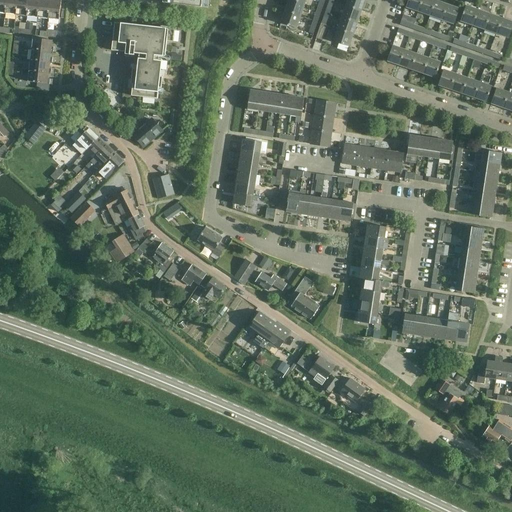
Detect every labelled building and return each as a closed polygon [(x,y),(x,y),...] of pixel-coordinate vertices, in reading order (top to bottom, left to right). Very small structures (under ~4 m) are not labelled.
[(7,0),(6,13),(17,14),(18,0),(7,0)] [(18,0),(17,14),(27,16),(29,0),(18,0)] [(29,0),(27,16),(38,17),(39,0),(29,0)] [(39,0),(38,17),(49,19),(50,0),(39,0)] [(55,0),(50,0),(49,19),(59,20),(61,0),(56,0),(55,0)] [(288,0),(285,11),(301,16),(305,4),(292,0),(288,0)] [(330,13),(334,1),(331,0),(329,0),(325,11),(330,13)] [(347,0),(346,5),(362,11),(365,0),(347,0)] [(421,0),(408,0),(406,7),(418,12),(421,0)] [(435,0),(434,0),(421,0),(418,12),(430,16),(435,0)] [(447,5),(435,0),(430,16),(442,20),(447,5)] [(357,23),(362,11),(346,5),(342,17),(357,23)] [(459,9),(447,5),(442,20),(454,24),(459,9)] [(466,6),(462,15),(460,21),(472,26),(478,10),(466,6)] [(321,10),(317,9),(313,20),(317,22),(321,10)] [(478,10),(472,26),(484,30),(490,14),(478,10)] [(301,16),(285,11),(281,23),(296,28),(301,16)] [(321,23),(326,25),(330,13),(325,11),(321,23)] [(490,14),(484,30),(496,34),(502,18),(490,14)] [(353,35),(357,23),(342,17),(338,28),(338,29),(353,35)] [(511,27),(511,21),(502,18),(496,34),(508,38),(511,27)] [(313,34),(317,22),(313,20),(309,32),(313,34)] [(115,23),(111,51),(125,52),(125,54),(129,55),(134,55),(135,53),(139,54),(139,57),(137,69),(132,68),(131,85),(133,85),(131,96),(157,99),(159,88),(161,88),(163,77),(160,77),(162,59),(159,59),(159,56),(165,56),(167,41),(173,42),(175,28),(161,26),(161,28),(115,23)] [(328,25),(326,25),(321,23),(315,39),(322,41),(328,25)] [(349,47),(353,35),(338,29),(338,28),(332,27),(331,32),(336,34),(333,41),(349,47)] [(399,28),(397,33),(409,37),(411,32),(399,28)] [(47,30),(47,32),(46,37),(57,38),(58,31),(47,30)] [(436,37),(448,42),(450,42),(453,33),(452,32),(450,31),(448,32),(447,37),(437,34),(436,37)] [(411,32),(409,37),(421,41),(423,37),(411,32)] [(465,48),(467,43),(466,43),(468,38),(461,36),(459,40),(454,39),(453,43),(465,48)] [(433,46),(435,41),(423,37),(421,41),(433,46)] [(52,47),(52,41),(42,39),(33,38),(32,49),(56,52),(56,47),(52,47)] [(435,41),(433,46),(445,50),(447,45),(435,41)] [(467,43),(465,48),(478,52),(480,48),(467,43)] [(387,61),(399,65),(405,50),(393,46),(387,61)] [(452,52),(462,56),(464,51),(452,47),(450,51),(448,50),(443,63),(448,64),(452,52)] [(478,52),(491,57),(493,52),(480,48),(478,52)] [(55,52),(56,52),(32,49),(30,60),(54,63),(55,58),(50,58),(51,52),(55,52)] [(411,70),(417,54),(418,50),(414,49),(413,53),(405,50),(399,65),(411,70)] [(474,60),(475,55),(464,51),(462,56),(458,67),(462,69),(466,57),(474,60)] [(411,70),(423,74),(429,58),(417,54),(411,70)] [(475,55),(474,60),(486,64),(487,59),(475,55)] [(441,63),(429,58),(423,74),(435,78),(441,63)] [(487,59),(486,64),(498,69),(499,64),(487,59)] [(54,63),(30,60),(29,71),(49,73),(53,74),(54,69),(49,68),(50,63),(54,63)] [(474,61),(472,67),(478,69),(481,63),(474,61)] [(443,70),(441,76),(438,85),(450,90),(455,74),(443,70)] [(29,71),(29,72),(28,82),(52,85),(52,80),(48,79),(49,73),(29,71)] [(450,90),(462,94),(467,78),(455,74),(450,90)] [(462,94),(474,98),(480,83),(467,78),(462,94)] [(486,102),(490,93),(492,87),(480,83),(474,98),(486,102)] [(496,88),(494,94),(491,104),(503,108),(508,93),(496,88)] [(258,110),(261,92),(250,90),(247,109),(258,110)] [(261,92),(258,110),(269,112),(272,93),(261,92)] [(283,95),(272,93),(269,112),(280,114),(283,95)] [(511,93),(508,93),(503,108),(511,111),(511,93)] [(283,95),(280,114),(291,115),(294,97),(283,95)] [(304,98),(294,97),(291,115),(301,117),(304,98)] [(331,118),(334,118),(335,110),(333,109),(334,104),(336,104),(336,103),(317,100),(315,115),(331,118)] [(331,118),(315,115),(313,130),(329,132),(331,133),(333,125),(331,124),(331,118)] [(52,118),(50,127),(62,129),(64,120),(52,118)] [(135,134),(134,135),(144,147),(162,131),(152,119),(135,134)] [(37,121),(24,137),(34,144),(46,128),(37,121)] [(0,135),(2,134),(5,137),(9,133),(0,123),(0,135)] [(267,126),(266,132),(265,137),(273,138),(273,134),(274,127),(267,126)] [(83,145),(87,149),(99,137),(90,128),(79,141),(74,145),(78,150),(83,145)] [(313,130),(311,143),(310,144),(329,147),(330,139),(328,138),(329,132),(313,130)] [(407,154),(417,156),(418,156),(421,137),(410,135),(407,154)] [(91,151),(97,156),(107,145),(99,137),(87,149),(90,152),(91,151)] [(431,139),(421,137),(418,156),(429,157),(431,139)] [(243,139),(241,150),(260,153),(261,142),(243,139)] [(442,140),(431,139),(429,157),(439,159),(442,140)] [(450,161),(452,152),(453,142),(442,140),(439,159),(450,161)] [(115,153),(107,145),(97,156),(82,171),(86,174),(94,165),(98,169),(98,170),(98,171),(115,153)] [(357,166),(359,147),(352,146),(351,148),(345,147),(345,145),(342,163),(357,166)] [(359,147),(357,166),(371,168),(374,149),(366,148),(365,150),(360,149),(360,147),(359,147)] [(374,149),(371,168),(386,170),(389,151),(381,150),(380,152),(374,151),(374,149)] [(240,161),(258,164),(260,153),(241,150),(240,161)] [(478,161),(500,164),(502,153),(483,150),(482,157),(478,156),(478,161)] [(389,151),(386,170),(400,172),(403,154),(395,152),(394,154),(388,153),(389,151)] [(124,161),(115,153),(98,171),(107,179),(124,161)] [(240,161),(238,172),(256,174),(258,164),(240,161)] [(475,171),(498,175),(500,164),(478,161),(481,162),(480,168),(476,167),(475,171)] [(73,170),(77,174),(82,169),(78,165),(73,170)] [(478,183),(497,186),(498,175),(475,171),(475,172),(480,173),(479,178),(475,178),(474,182),(478,183)] [(236,182),(255,185),(256,174),(238,172),(236,182)] [(169,175),(157,178),(163,198),(174,195),(169,175)] [(236,182),(235,193),(253,196),(255,185),(236,182)] [(476,194),(495,196),(497,186),(478,183),(476,194)] [(117,225),(118,225),(129,219),(139,214),(127,190),(105,202),(117,225)] [(258,197),(253,196),(235,193),(233,204),(252,207),(252,201),(257,202),(258,197)] [(286,212),(297,214),(300,195),(289,193),(286,212)] [(475,204),(493,207),(495,196),(476,194),(475,204)] [(297,214),(308,215),(310,196),(300,195),(297,214)] [(321,198),(310,196),(308,215),(318,217),(321,198)] [(74,197),(65,206),(72,213),(81,204),(74,197)] [(318,217),(329,219),(332,200),(321,198),(318,217)] [(329,219),(340,220),(343,201),(332,200),(329,219)] [(343,201),(340,220),(351,222),(354,203),(343,201)] [(178,203),(163,213),(168,220),(183,210),(178,203)] [(475,204),(473,215),(492,218),(493,207),(475,204)] [(79,209),(71,218),(80,227),(89,218),(79,209)] [(145,226),(139,214),(129,219),(132,226),(129,227),(131,232),(136,241),(144,237),(142,234),(146,232),(143,227),(145,226)] [(367,224),(366,235),(384,238),(386,227),(367,224)] [(459,236),(464,237),(482,240),(484,229),(465,226),(464,232),(460,231),(459,236)] [(220,243),(222,238),(205,228),(198,240),(214,250),(212,253),(219,257),(226,247),(220,243)] [(384,238),(366,235),(364,246),(383,249),(384,243),(388,243),(389,239),(384,238)] [(134,252),(123,236),(114,242),(118,249),(111,253),(117,263),(134,252)] [(481,250),(482,240),(464,237),(462,248),(481,250)] [(147,239),(139,248),(143,252),(151,243),(147,239)] [(137,242),(131,245),(134,250),(139,247),(137,242)] [(152,257),(161,264),(158,268),(160,270),(157,274),(161,277),(170,264),(176,256),(172,254),(174,251),(162,243),(157,251),(152,257)] [(436,255),(441,255),(446,256),(448,246),(438,244),(436,255)] [(364,246),(362,257),(381,260),(383,249),(364,246)] [(479,261),(481,250),(462,248),(461,254),(457,253),(456,258),(460,258),(479,261)] [(265,256),(259,265),(266,270),(272,261),(265,256)] [(362,257),(361,268),(380,270),(381,260),(362,257)] [(477,272),(479,261),(460,258),(459,269),(477,272)] [(246,260),(234,278),(244,285),(256,266),(246,260)] [(173,263),(164,276),(170,281),(180,268),(173,263)] [(396,273),(404,274),(406,263),(401,263),(400,270),(397,269),(396,273)] [(193,265),(187,273),(182,280),(190,286),(194,281),(199,284),(206,274),(193,265)] [(288,267),(282,277),(288,281),(294,271),(288,267)] [(359,278),(363,279),(382,282),(382,281),(378,280),(380,270),(361,268),(359,278)] [(476,283),(477,272),(459,269),(457,280),(476,283)] [(262,273),(256,282),(268,291),(272,284),(282,291),(287,284),(273,275),(271,279),(262,273)] [(433,276),(431,289),(441,291),(442,285),(436,284),(438,277),(433,276)] [(292,305),(311,319),(320,306),(304,295),(313,283),(306,277),(291,297),(295,300),(292,305)] [(201,286),(192,299),(191,298),(186,306),(189,308),(194,301),(198,303),(204,295),(210,299),(213,294),(219,298),(226,287),(213,278),(205,289),(201,286)] [(363,279),(362,290),(380,292),(382,282),(363,279)] [(474,294),(476,283),(457,280),(455,291),(474,294)] [(326,283),(322,293),(323,293),(332,296),(335,288),(335,287),(326,283)] [(418,296),(419,296),(420,291),(406,289),(405,299),(411,300),(412,298),(418,299),(418,296)] [(360,300),(379,303),(380,292),(362,290),(360,300)] [(360,300),(358,311),(377,314),(379,303),(360,300)] [(196,310),(190,317),(196,321),(201,314),(196,310)] [(377,314),(358,311),(357,322),(375,325),(377,314)] [(268,342),(279,326),(259,312),(248,327),(268,342)] [(402,333),(413,335),(416,316),(405,314),(402,333)] [(416,316),(413,335),(423,336),(426,317),(416,316)] [(423,336),(434,338),(437,319),(426,317),(423,336)] [(437,319),(434,338),(445,339),(448,321),(437,319)] [(445,339),(456,341),(459,322),(448,321),(445,339)] [(459,322),(456,341),(467,343),(469,324),(459,322)] [(279,326),(268,342),(279,349),(290,333),(279,326)] [(320,357),(314,365),(309,372),(315,377),(318,373),(327,379),(335,367),(320,357)] [(485,378),(496,379),(499,357),(495,357),(495,362),(487,361),(486,369),(479,368),(477,383),(484,384),(485,378)] [(509,364),(502,363),(503,358),(499,357),(496,379),(507,381),(509,364)] [(287,376),(289,373),(292,368),(282,362),(277,370),(287,376)] [(330,392),(332,389),(338,380),(332,376),(324,387),(330,392)] [(366,389),(350,378),(341,391),(356,402),(366,389)] [(459,398),(462,394),(450,386),(450,385),(441,378),(434,389),(443,395),(446,391),(449,393),(445,400),(439,408),(448,415),(456,403),(461,406),(464,401),(459,398)] [(358,411),(364,416),(371,406),(365,402),(358,411)] [(490,426),(488,428),(482,437),(494,444),(501,434),(510,440),(511,437),(511,433),(497,424),(494,429),(490,426)]
